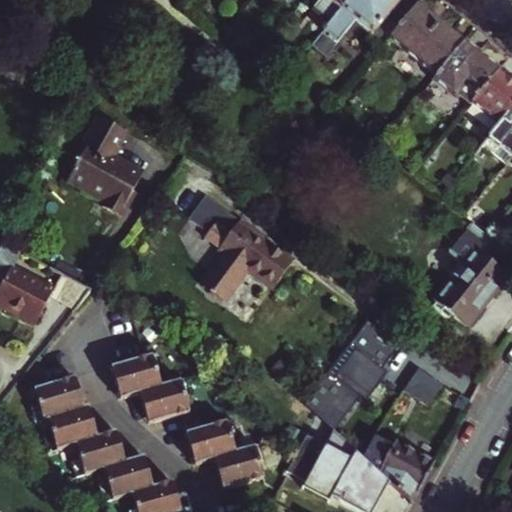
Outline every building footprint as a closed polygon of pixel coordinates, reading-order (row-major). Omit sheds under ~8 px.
[(391,38),(419,4),(413,0),(350,0),(343,10),(314,45),(327,56),(337,44),(338,45),(357,21),(372,34),(369,38),(382,49),(391,38)] [(330,0),(343,10),(350,0),(330,0)] [(465,42),(466,41),(454,31),(453,32),(419,4),(391,38),(437,76),(465,42)] [(473,104),(500,71),(465,42),(437,76),(435,79),(450,92),(459,92),(473,104)] [(473,104),(499,125),(511,109),(511,81),(500,71),(473,104)] [(511,156),(511,109),(499,125),(489,138),(511,156)] [(129,131),(100,116),(72,168),(75,170),(70,179),(109,200),(106,205),(125,215),(142,184),(139,182),(146,171),(116,155),(129,131)] [(511,158),(511,156),(489,138),(484,143),(508,162),(511,158)] [(248,269),(274,289),(293,264),(240,224),(241,223),(206,197),(190,219),(210,234),(214,229),(228,239),(221,250),(226,254),(202,286),(209,291),(207,293),(215,299),(217,297),(223,302),(248,269)] [(494,265),(506,251),(489,237),(473,225),(460,242),(474,254),(464,266),(461,264),(450,278),(452,280),(435,301),(438,304),(436,306),(449,317),(451,314),(466,326),(507,276),(494,265)] [(52,300),(56,293),(14,270),(24,253),(6,243),(0,254),(0,287),(2,288),(0,292),(0,307),(36,327),(52,300)] [(56,293),(52,300),(74,313),(92,290),(66,276),(56,293)] [(383,372),(405,387),(423,360),(370,323),(335,374),(367,396),(383,372)] [(479,342),(465,362),(476,371),(491,350),(479,342)] [(148,408),(152,424),(189,414),(185,399),(193,397),(188,381),(160,389),(156,373),(164,371),(159,354),(111,368),(115,385),(120,384),(124,399),(139,395),(143,410),(148,408)] [(428,407),(444,386),(422,368),(405,389),(428,407)] [(308,402),(338,429),(364,401),(334,374),(308,402)] [(74,379),(69,380),(74,395),(78,394),(74,379)] [(180,511),(176,497),(171,499),(167,484),(152,488),(148,473),(143,474),(139,459),(124,463),(120,448),(115,449),(111,434),(96,438),(92,423),(87,424),(83,409),(78,394),(74,395),(69,380),(34,391),(37,404),(29,407),(34,423),(46,420),(50,434),(42,436),(46,452),(75,444),(78,459),(70,461),(74,477),(102,470),(106,484),(98,486),(102,503),(130,495),(135,509),(127,511),(126,511),(180,511)] [(120,384),(115,385),(120,400),(124,399),(120,384)] [(88,407),(83,409),(87,424),(92,423),(88,407)] [(148,408),(143,410),(148,425),(152,424),(148,408)] [(185,434),(190,451),(195,450),(199,465),(213,461),(217,476),(222,474),(227,489),(263,479),(259,465),(267,463),(262,447),(235,455),(231,439),(239,437),(234,421),(185,434)] [(116,432),(111,434),(115,449),(120,448),(116,432)] [(435,464),(396,442),(380,472),(409,499),(414,502),(435,464)] [(195,450),(190,451),(194,466),(199,465),(195,450)] [(144,458),(139,459),(143,474),(148,473),(144,458)] [(222,474),(217,476),(222,491),(227,489),(222,474)] [(172,482),(167,484),(171,499),(176,497),(172,482)] [(511,511),(511,497),(503,511),(511,511)]
